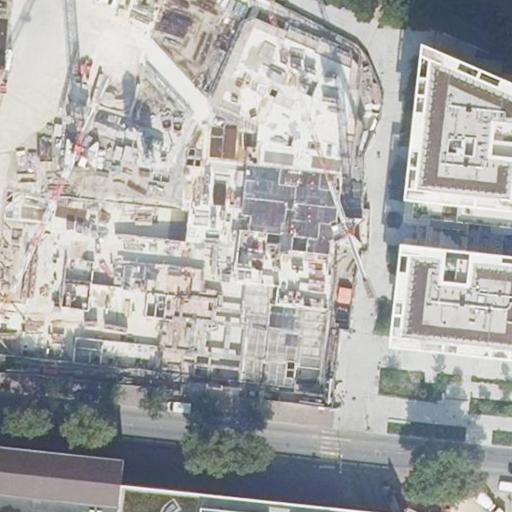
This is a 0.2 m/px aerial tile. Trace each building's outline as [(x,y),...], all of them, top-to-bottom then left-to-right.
[(4,190),(0,226),(0,352),(316,396),(338,69),(243,20),(125,116),(91,101),(55,196),(4,190)] [(511,225),(511,88),(412,52),(397,219),(511,232),(511,225)] [(511,254),(391,242),(383,347),(511,358),(511,254)] [(118,511),(121,488),(124,463),(0,450),(0,495),(97,507),(96,511),(118,511)] [(96,511),(97,507),(0,495),(0,511),(323,511),(194,498),(194,500),(189,500),(185,500),(181,501),(177,502),(173,504),(170,507),(168,509),(166,511),(146,509),(121,507),(123,488),(121,488),(118,511),(96,511)]
